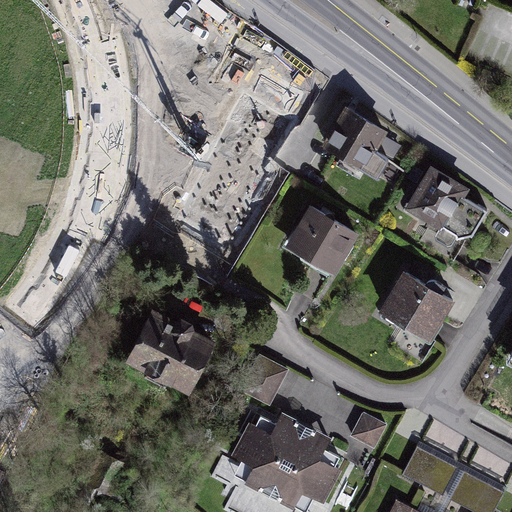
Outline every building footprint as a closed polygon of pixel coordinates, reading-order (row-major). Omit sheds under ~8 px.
[(97,0),(42,0),(57,18),(99,4),(97,0)] [(124,135),(117,26),(69,40),(56,224),(95,245),(124,135)] [(256,50),(232,90),(290,125),(314,86),(256,50)] [(383,136),(342,113),(313,167),(339,181),(346,169),(361,177),(383,136)] [(260,180),(204,145),(178,186),(235,221),(260,180)] [(432,173),(407,216),(468,251),(489,216),(463,201),(467,194),(432,173)] [(353,237),(297,203),(272,244),(328,278),(353,237)] [(394,272),(371,308),(423,340),(446,303),(394,272)] [(153,305),(118,362),(182,401),(218,344),(153,305)] [(511,343),(503,359),(511,364),(511,343)] [(287,378),(262,367),(249,394),(274,406),(287,378)] [(274,413),(235,476),(295,511),(307,511),(342,455),(274,413)] [(392,429),(364,415),(353,438),(381,452),(392,429)] [(415,446),(402,475),(445,494),(458,465),(415,446)] [(130,473),(103,460),(86,492),(113,505),(130,473)] [(449,500),(476,511),(493,511),(504,489),(463,470),(449,500)] [(402,511),(381,499),(373,511),(402,511)]
